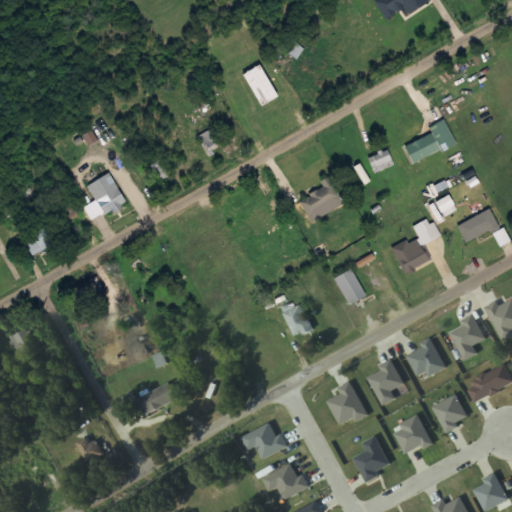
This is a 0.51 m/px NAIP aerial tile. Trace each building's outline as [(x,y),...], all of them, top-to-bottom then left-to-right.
[(429,3),(426,0),(374,0),(386,21),(401,12),(404,17),(429,3)] [(405,146),(412,164),(456,145),(445,120),(429,127),(432,135),(405,146)] [(224,146),(214,128),(198,138),(208,155),(224,146)] [(373,172),(393,167),(390,156),(370,161),(373,172)] [(162,181),(170,175),(159,160),(151,167),(162,181)] [(89,184),(104,218),(127,209),(112,174),(89,184)] [(320,183),(323,189),(299,201),(306,216),(340,199),(329,178),(320,183)] [(457,227),(467,244),(499,227),(490,209),(457,227)] [(436,239),(427,220),(413,227),(417,237),(393,248),(405,274),(431,262),(423,245),(436,239)] [(23,241),(32,257),(54,244),(45,228),(23,241)] [(499,247),(509,244),(504,229),(494,233),(499,247)] [(335,278),(348,306),(366,298),(352,270),(335,278)] [(82,308),(105,292),(95,277),(71,293),(82,308)] [(284,314),(297,340),(314,332),(300,305),(284,314)] [(37,355),(28,332),(12,338),(21,361),(37,355)] [(140,401),(147,417),(179,402),(171,386),(140,401)] [(95,446),(90,447),(88,441),(78,445),(94,482),(107,476),(95,446)] [(28,475),(42,501),(57,492),(44,467),(28,475)]
